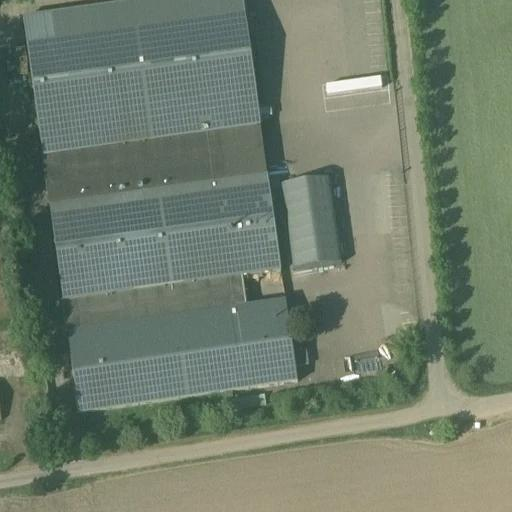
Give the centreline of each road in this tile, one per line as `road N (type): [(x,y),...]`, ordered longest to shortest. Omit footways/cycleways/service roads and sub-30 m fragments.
road 1 (residential): [(0,482),(440,413)]
road 2 (unclassified): [(440,413),(397,0)]
